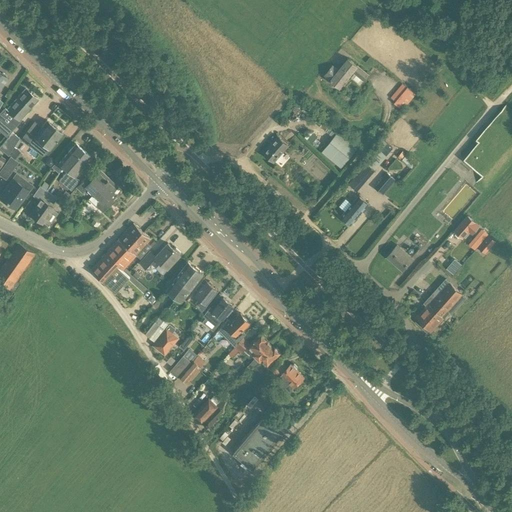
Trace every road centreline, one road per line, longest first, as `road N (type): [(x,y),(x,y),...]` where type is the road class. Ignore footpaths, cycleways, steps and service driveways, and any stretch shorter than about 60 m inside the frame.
road 1 (track): [(68,253),(98,283),(243,511)]
road 2 (track): [(511,87),(360,269)]
road 3 (residential): [(331,244),(238,162),(198,161),(166,182)]
road 4 (tertiary): [(0,221),(55,250),(82,251),(166,182)]
road 5 (primary): [(138,155),(0,18)]
road 6 (residential): [(376,391),(413,345),(408,328),(392,301),(331,244)]
road 7 (primary): [(474,489),(443,428),(376,391)]
road 8 (primary): [(376,391),(274,291)]
road 9 (primary): [(376,391),(474,489)]
